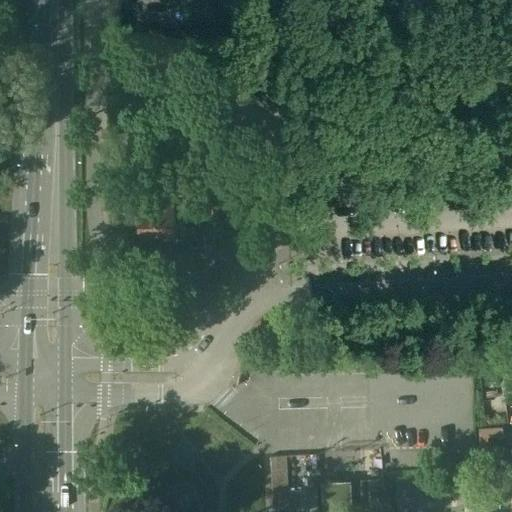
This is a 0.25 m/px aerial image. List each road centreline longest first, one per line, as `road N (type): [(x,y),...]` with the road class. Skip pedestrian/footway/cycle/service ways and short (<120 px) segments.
road 1 (secondary): [(49,0),(30,361)]
road 2 (secondary): [(63,361),(64,0)]
road 3 (unclassified): [(511,217),(277,233),(240,280)]
road 4 (unclassified): [(261,299),(511,284)]
road 5 (unclassified): [(63,393),(186,386),(261,299)]
road 6 (unclassified): [(240,280),(185,355),(63,361)]
